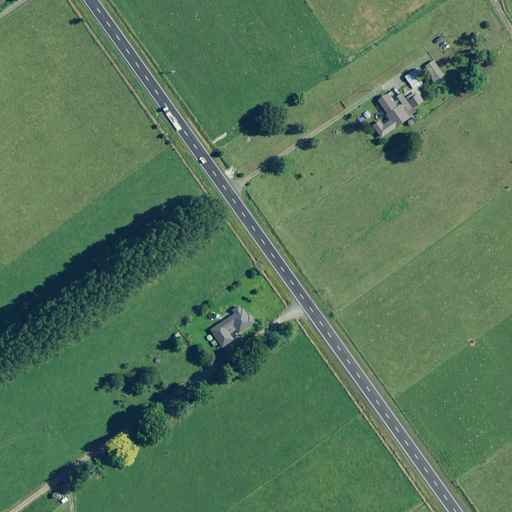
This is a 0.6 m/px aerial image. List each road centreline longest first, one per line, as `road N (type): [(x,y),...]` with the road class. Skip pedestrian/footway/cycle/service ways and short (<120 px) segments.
road 1 (primary): [(457,511),(93,0)]
road 2 (unknown): [(98,448),(306,298)]
